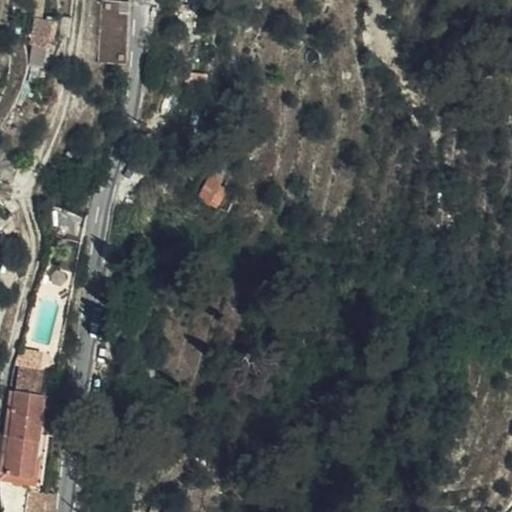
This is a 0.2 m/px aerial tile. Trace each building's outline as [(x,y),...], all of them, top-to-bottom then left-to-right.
[(41,0),(38,11),(38,19),(47,19),(47,0),(41,0)] [(123,6),(123,0),(95,0),(93,64),(123,66),(126,6),(123,6)] [(35,25),(30,52),(47,54),(52,27),(35,25)] [(47,54),(30,52),(26,70),(44,73),(47,54)] [(235,146),(217,138),(211,152),(229,160),(235,146)] [(211,152),(198,180),(228,195),(242,167),(229,160),(211,152)] [(488,294),(497,274),(484,268),(476,288),(488,294)] [(137,276),(116,271),(115,276),(135,281),(137,276)] [(147,295),(138,293),(135,304),(145,307),(147,295)] [(13,397),(12,397),(4,477),(31,481),(39,400),(35,399),(37,376),(16,374),(13,397)] [(12,397),(6,397),(0,476),(4,477),(12,397)] [(44,511),(46,497),(23,494),(19,511),(44,511)]
